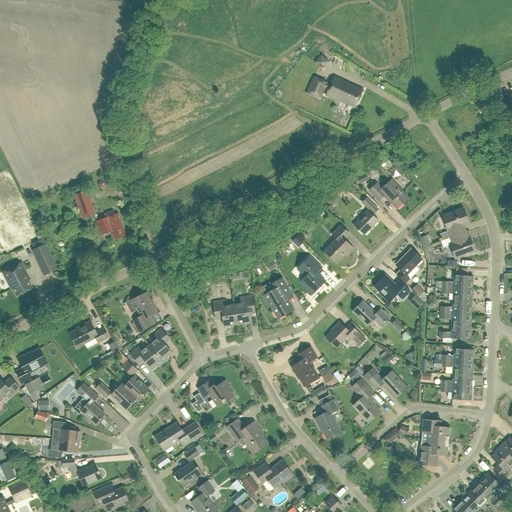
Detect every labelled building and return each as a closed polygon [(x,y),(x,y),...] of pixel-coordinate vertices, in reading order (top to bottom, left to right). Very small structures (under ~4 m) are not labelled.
[(355,108),(363,90),(334,77),(330,86),(327,84),(327,83),(314,77),(307,93),(320,99),(325,88),(328,90),(326,95),(340,102),(341,101),(355,108)] [(481,115),(499,105),(493,95),(475,104),(481,115)] [(365,172),(356,177),(352,179),(357,184),(360,183),(360,184),(369,180),(365,172)] [(377,184),(369,191),(378,201),(383,197),(385,199),(396,210),(408,199),(391,180),(381,189),(377,184)] [(102,186),(108,192),(114,188),(108,181),(102,186)] [(357,186),(351,183),(347,190),(354,193),(357,186)] [(93,189),(74,195),(82,219),(96,214),(89,196),(95,194),(93,189)] [(366,199),(361,204),(369,211),(367,213),(366,212),(354,226),(364,236),(378,222),(371,216),(377,210),(366,199)] [(450,238),(466,233),(463,225),(469,223),(463,208),(442,216),(449,235),(441,237),(443,241),(450,238)] [(97,221),(100,230),(102,235),(113,232),(115,240),(126,236),(118,214),(116,214),(115,211),(107,214),(108,217),(97,221)] [(340,226),(332,236),(336,240),(324,252),(335,263),(344,254),(346,257),(353,250),(343,241),(349,235),(340,226)] [(482,228),(475,231),(477,236),(484,233),(482,228)] [(466,233),(450,238),(452,243),(449,244),(455,259),(475,251),(469,237),(468,237),(466,233)] [(427,236),(420,238),(423,247),(430,244),(427,236)] [(298,248),(303,243),(297,237),(292,242),(298,248)] [(38,263),(44,276),(58,269),(46,244),(35,249),(40,262),(38,263)] [(405,284),(409,280),(418,271),(414,268),(421,260),(410,250),(395,266),(399,270),(395,275),(405,284)] [(309,257),(297,270),(305,278),(301,283),(313,295),(325,282),(316,273),(321,268),(309,257)] [(265,264),(268,268),(275,265),(273,260),(265,264)] [(21,262),(1,272),(11,290),(13,289),(17,297),(33,288),(29,280),(31,280),(21,262)] [(442,287),(472,288),(473,276),(454,275),(453,282),(442,281),(442,287)] [(385,276),(373,288),(379,294),(379,295),(389,304),(397,295),(402,300),(410,292),(399,281),(394,287),(391,283),(391,282),(385,276)] [(282,279),(271,285),(274,291),(264,296),(277,319),(292,311),(283,293),(288,290),(282,279)] [(412,290),(419,297),(424,292),(424,291),(417,284),(412,290)] [(452,300),(472,301),(472,288),(442,287),(441,293),(453,294),(452,300)] [(137,309),(141,316),(133,320),(139,332),(154,324),(150,316),(158,312),(154,303),(153,304),(146,292),(134,298),(124,303),(124,304),(126,303),(131,312),(137,309)] [(418,310),(424,303),(416,295),(409,302),(418,310)] [(233,306),(236,324),(248,322),(247,314),(254,313),(252,296),(239,298),(240,305),(233,306)] [(236,324),(233,306),(227,307),(226,300),(213,303),(216,319),(223,318),(225,326),(236,324)] [(440,312),(471,314),(472,301),(452,300),(452,307),(441,307),(440,312)] [(358,318),(367,327),(373,321),(374,320),(381,327),(390,317),(381,309),(374,316),(361,303),(352,312),(358,318)] [(451,325),(470,326),(471,314),(440,312),(440,318),(451,319),(451,325)] [(404,327),(396,319),(391,323),(400,332),(404,327)] [(90,320),(80,325),(81,327),(69,333),(77,347),(95,338),(98,343),(109,337),(104,328),(96,332),(90,320)] [(335,349),(346,337),(348,335),(359,346),(366,339),(350,324),(345,329),(339,323),(333,330),(325,339),(335,349)] [(470,326),(451,325),(451,332),(440,332),(439,338),(443,338),(452,338),(470,339),(470,326)] [(149,346),(163,364),(168,360),(166,358),(171,355),(164,345),(170,341),(161,330),(152,337),(156,341),(149,346)] [(104,360),(115,353),(123,349),(118,341),(119,340),(122,339),(117,331),(113,333),(117,341),(116,342),(116,341),(109,345),(112,351),(102,356),(104,360)] [(163,364),(149,346),(142,352),(138,347),(130,354),(138,365),(144,360),(152,370),(157,366),(158,368),(163,364)] [(310,348),(299,355),(303,361),(291,368),(294,373),(295,372),(304,387),(319,378),(310,362),(317,358),(310,348)] [(442,355),(442,360),(472,362),(473,349),(454,348),(453,355),(442,355)] [(26,355),(17,359),(22,369),(15,373),(21,385),(30,380),(27,374),(47,364),(40,350),(26,357),(26,355)] [(119,351),(115,356),(123,364),(127,361),(128,360),(119,351)] [(409,362),(416,358),(412,352),(405,356),(409,362)] [(67,358),(62,362),(71,374),(76,371),(67,358)] [(453,374),(472,374),(472,362),(437,360),(437,366),(442,367),(453,367),(453,374)] [(123,364),(121,367),(130,376),(136,370),(127,361),(123,364)] [(326,373),(322,376),(328,387),(331,385),(331,386),(338,382),(334,375),(333,375),(330,371),(331,371),(328,365),(324,368),(326,373)] [(365,373),(359,366),(355,368),(362,376),(365,373)] [(383,379),(373,368),(363,377),(375,390),(381,385),(384,389),(385,388),(395,398),(406,387),(391,372),(383,379)] [(343,379),(338,371),(333,374),(339,381),(343,379)] [(441,386),(471,387),(472,374),(453,374),(452,380),(441,380),(441,386)] [(120,384),(135,398),(137,401),(143,395),(146,393),(148,391),(134,376),(124,386),(121,384),(120,384)] [(486,389),(487,377),(475,376),(475,388),(486,389)] [(0,378),(0,400),(6,396),(8,398),(18,389),(10,379),(4,384),(0,378)] [(209,381),(198,389),(204,398),(209,395),(216,406),(224,400),(226,402),(234,397),(229,390),(231,389),(225,380),(217,386),(215,384),(212,386),(209,381)] [(373,393),(364,384),(360,380),(352,387),(361,398),(352,406),(367,423),(379,412),(367,398),(373,393)] [(37,391),(32,381),(25,385),(30,394),(37,391)] [(79,415),(81,412),(95,425),(105,415),(92,403),(98,397),(83,384),(76,391),(84,398),(74,410),(79,415)] [(101,384),(96,390),(105,398),(110,392),(101,384)] [(135,398),(120,384),(111,394),(125,409),(135,398)] [(312,397),(327,389),(325,385),(314,391),(312,386),(307,389),(312,397)] [(423,386),(422,395),(435,396),(436,387),(423,386)] [(471,387),(441,386),(441,391),(452,392),(451,399),(471,400),(471,387)] [(192,404),(195,408),(205,402),(199,393),(194,397),(197,401),(192,404)] [(331,399),(321,405),(325,413),(321,415),(314,419),(318,428),(319,427),(326,439),(340,432),(330,413),(337,409),(331,399)] [(38,401),(39,410),(50,410),(49,400),(38,401)] [(38,411),(35,418),(46,422),(48,414),(38,411)] [(427,439),(448,441),(449,428),(436,426),(437,420),(423,419),(422,432),(428,433),(427,439)] [(237,420),(226,428),(236,442),(242,438),(253,454),(266,444),(258,432),(260,431),(253,422),(244,429),(237,420)] [(59,439),(79,442),(80,432),(65,430),(66,423),(53,421),(53,429),(60,430),(59,439)] [(202,434),(194,423),(182,431),(176,422),(155,436),(164,450),(179,440),(184,446),(202,434)] [(409,429),(401,426),(399,432),(407,435),(409,429)] [(223,427),(207,436),(211,443),(217,439),(216,436),(223,432),(223,430),(225,429),(223,427)] [(421,438),(419,458),(418,464),(436,466),(438,454),(446,455),(448,441),(427,439),(421,438)] [(499,447),(511,460),(511,441),(509,438),(504,443),(503,442),(499,447)] [(79,442),(59,439),(57,450),(50,449),(49,456),(62,458),(63,451),(78,453),(79,442)] [(11,455),(18,449),(13,444),(7,449),(11,455)] [(511,466),(511,460),(499,447),(495,451),(496,451),(490,457),(498,464),(494,468),(505,479),(510,473),(508,471),(511,466)] [(194,449),(184,456),(188,462),(198,455),(194,449)] [(74,460),(62,460),(62,466),(68,466),(73,478),(79,476),(83,487),(101,479),(95,464),(77,472),(73,463),(74,460)] [(265,463),(253,472),(262,483),(266,480),(272,488),(282,481),(283,483),(293,476),(282,461),(270,470),(265,463)] [(0,468),(6,482),(14,478),(6,462),(0,464),(0,468)] [(192,462),(174,475),(183,488),(201,474),(192,462)] [(479,482),(505,509),(506,508),(501,503),(505,499),(497,491),(502,486),(489,473),(479,482)] [(248,491),(255,486),(247,475),(240,480),(248,491)] [(314,489),(319,495),(323,491),(324,492),(330,487),(324,480),(314,489)] [(15,499),(7,503),(5,497),(1,499),(0,499),(0,511),(9,511),(6,504),(33,492),(33,491),(29,493),(24,482),(25,482),(25,481),(9,488),(9,489),(10,488),(15,499)] [(207,482),(198,489),(202,494),(191,503),(197,511),(217,511),(206,497),(214,491),(207,482)] [(470,491),(484,505),(489,499),(497,507),(496,508),(499,511),(501,511),(505,509),(479,482),(470,491)] [(108,487),(94,492),(99,506),(104,504),(107,511),(129,503),(123,488),(110,493),(108,487)] [(242,489),(230,498),(236,505),(248,495),(242,489)] [(484,505),(470,491),(461,500),(473,511),(482,511),(479,509),(484,505)] [(286,504),(290,497),(284,494),(280,500),(286,504)] [(327,511),(337,511),(342,506),(332,496),(325,503),(330,509),(327,511)] [(249,499),(242,506),(247,511),(255,505),(249,499)] [(473,511),(461,500),(452,508),(455,511),(473,511)]
